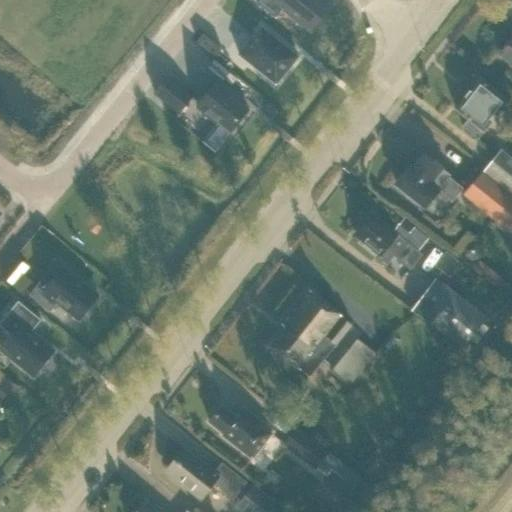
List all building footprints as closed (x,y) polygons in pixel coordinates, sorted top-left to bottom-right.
[(311,31),(331,6),(324,0),(275,0),(275,1),(274,0),(260,0),(258,3),(275,18),(283,8),(311,31)] [(299,57),(261,27),(239,55),(276,85),(299,57)] [(511,40),(510,43),(508,42),(500,51),(502,52),(501,55),(511,63),(511,40)] [(155,94),(178,113),(192,96),(169,77),(155,94)] [(455,109),(469,120),(463,127),(464,132),(473,140),(478,139),(508,101),(480,79),(455,109)] [(218,82),(197,107),(217,123),(218,121),(231,132),(249,110),(236,100),(237,98),(218,82)] [(217,150),(225,137),(214,130),(205,143),(217,150)] [(511,194),(511,158),(501,150),(483,173),(511,194)] [(425,207),(439,191),(452,201),(463,189),(448,177),(449,176),(441,169),(442,168),(425,155),(413,170),(409,167),(396,184),(425,207)] [(484,174),(483,173),(468,192),(469,192),(491,209),(506,221),(511,213),(511,195),(506,190),(484,174)] [(373,216),(357,237),(380,256),(378,259),(386,265),(394,255),(403,263),(411,269),(422,255),(414,249),(373,216)] [(409,233),(415,226),(405,218),(399,225),(409,233)] [(482,253),(481,246),(474,241),(467,242),(462,249),(464,256),(470,261),(477,259),(482,253)] [(16,257),(1,276),(12,285),(27,266),(16,257)] [(43,279),(30,295),(50,311),(58,302),(80,320),(99,297),(63,267),(49,284),(43,279)] [(412,311),(463,349),(487,317),(436,279),(412,311)] [(300,370),(310,377),(352,325),(309,290),(281,325),(285,328),(270,346),(300,370)] [(0,348),(34,376),(54,351),(32,333),(42,320),(18,301),(0,323),(0,326),(11,335),(0,347),(0,348)] [(375,354),(357,340),(332,371),(350,385),(375,354)] [(222,406),(209,422),(224,433),(223,435),(252,459),(273,432),(244,408),(236,418),(222,406)] [(329,454),(296,428),(283,445),(315,471),(317,469),(329,454)] [(213,484),(233,500),(247,482),(222,463),(213,474),(186,452),(169,472),(201,498),(213,484)] [(317,469),(327,476),(332,470),(344,479),(350,471),(329,454),(317,469)] [(353,489),(336,476),(322,494),(339,507),(353,489)] [(237,505),(245,511),(289,511),(290,511),(254,483),(237,505)] [(189,511),(187,510),(185,511),(160,511),(147,501),(137,511),(189,511)]
